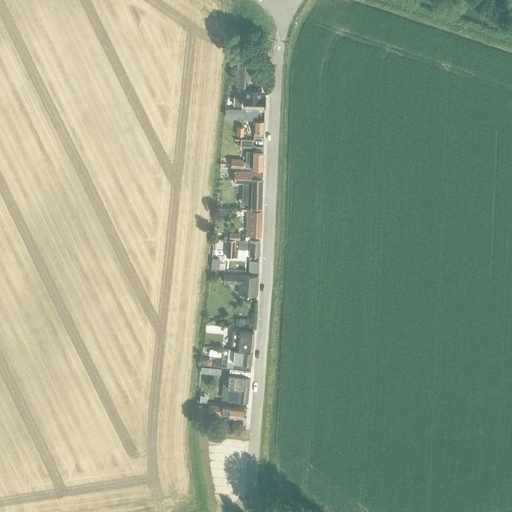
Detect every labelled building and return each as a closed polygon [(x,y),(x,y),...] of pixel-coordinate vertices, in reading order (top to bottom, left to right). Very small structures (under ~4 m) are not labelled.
[(251,86),(252,63),(238,63),(237,85),(251,86)] [(245,97),(234,97),(234,105),(265,106),(265,95),(261,94),(262,88),(245,88),(245,97)] [(254,132),(254,136),(256,136),(264,136),(264,120),(256,120),(254,120),(254,121),(254,132)] [(243,168),(256,169),(263,169),(264,151),(263,151),(263,147),(256,147),(256,151),(246,151),(246,161),(243,161),(244,160),(231,159),(231,167),(243,168)] [(263,173),(235,172),(235,183),(243,183),(242,203),(252,203),(252,207),(262,208),(263,173)] [(247,234),(256,235),(261,235),(262,211),(252,211),(252,210),(248,209),(247,234)] [(260,241),(256,241),(227,240),(227,257),(238,257),(238,248),(250,249),(249,255),(260,256),(260,241)] [(257,295),(258,275),(256,275),(240,274),(224,273),(223,282),(239,284),(239,294),(256,295),(257,295)] [(232,329),(231,349),(236,349),(236,350),(252,351),(253,339),(254,331),(232,329)] [(224,355),(225,348),(212,347),(212,355),(224,355)] [(229,349),(227,368),(230,368),(233,368),(247,370),(250,370),(251,363),(252,351),(236,350),(236,349),(231,349),(229,349)] [(224,380),(224,387),(228,392),(227,399),(234,400),(238,401),(247,401),(249,389),(250,377),(250,370),(247,370),(233,368),(230,368),(229,381),(224,380)] [(229,417),(243,418),(244,407),(215,405),(209,404),(208,413),(215,413),(229,414),(229,417)]
